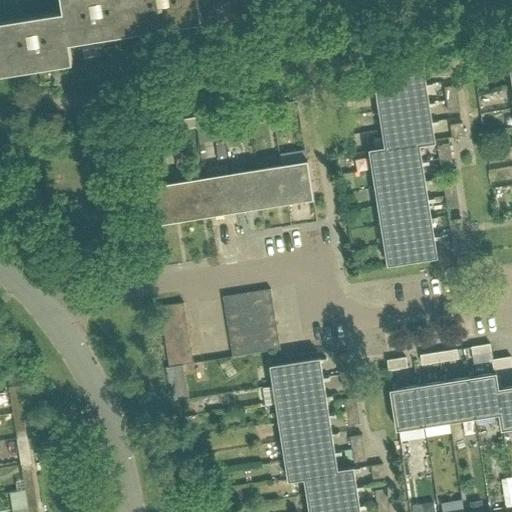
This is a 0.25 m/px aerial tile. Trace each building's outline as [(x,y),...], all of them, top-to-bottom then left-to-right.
[(61,0),(63,10),(68,42),(135,31),(129,0),(61,0)] [(129,0),(135,31),(202,20),(198,0),(129,0)] [(238,0),(240,10),(264,6),(262,0),(238,0)] [(242,22),(266,18),(264,6),(240,10),(242,22)] [(68,42),(63,10),(23,16),(17,17),(0,19),(0,39),(5,72),(39,67),(71,61),(68,42)] [(266,18),(242,22),(244,34),(268,30),(266,18)] [(442,75),(454,73),(452,60),(440,62),(442,75)] [(423,62),(374,70),(374,71),(377,91),(427,83),(424,64),(423,62)] [(427,83),(377,91),(380,110),(430,102),(427,83)] [(446,100),(458,98),(456,85),(444,87),(446,100)] [(458,98),(446,100),(448,113),(460,111),(458,98)] [(273,114),(300,109),(298,100),(272,104),(273,114)] [(430,102),(380,110),(383,128),(433,120),(430,102)] [(247,108),(248,118),(266,115),(265,105),(247,108)] [(230,121),(248,118),(247,108),(228,111),(230,121)] [(195,116),(197,126),(215,123),(213,113),(195,116)] [(178,129),(197,126),(195,116),(177,119),(178,129)] [(433,120),(383,128),(385,145),(386,147),(420,141),(420,143),(426,142),(436,140),(433,120)] [(145,134),(164,131),(162,122),(144,125),(145,134)] [(452,136),(464,134),(462,122),(450,124),(452,136)] [(385,145),(369,147),(373,168),(423,160),(420,143),(420,141),(386,147),(385,145)] [(440,158),(452,156),(450,143),(438,144),(440,158)] [(452,156),(440,158),(441,170),(453,168),(452,156)] [(281,163),(287,201),(314,197),(307,159),(281,163)] [(423,160),(373,168),(376,187),(426,179),(423,160)] [(262,205),(287,201),(281,163),(255,167),(262,205)] [(236,209),(262,205),(255,167),(230,171),(236,209)] [(211,214),(236,209),(230,171),(204,175),(211,214)] [(185,218),(211,214),(204,175),(179,179),(185,218)] [(159,222),(185,218),(179,179),(153,183),(159,222)] [(426,179),(376,187),(379,205),(429,197),(426,179)] [(443,182),(445,195),(457,193),(455,180),(443,182)] [(457,193),(445,195),(447,207),(459,206),(457,193)] [(429,197),(379,205),(382,224),(432,216),(429,197)] [(432,216),(382,224),(384,242),(435,234),(432,216)] [(449,219),(451,235),(463,233),(461,218),(449,219)] [(454,251),(466,249),(463,233),(451,235),(454,251)] [(435,234),(384,242),(388,263),(436,255),(438,255),(438,253),(435,234)] [(249,304),(271,300),(269,288),(247,292),(249,304)] [(224,307),(249,304),(247,292),(222,296),(224,307)] [(250,315),(273,312),(271,300),(249,304),(250,315)] [(161,318),(184,314),(183,302),(159,306),(161,318)] [(226,319),(250,315),(249,304),(224,307),(226,319)] [(252,327),(275,324),(273,312),(250,315),(252,327)] [(163,330),(186,326),(184,314),(161,318),(163,330)] [(228,331),(252,327),(250,315),(226,319),(228,331)] [(254,339),(277,335),(275,324),(252,327),(254,339)] [(165,341),(188,338),(186,326),(163,330),(165,341)] [(230,343),(254,339),(252,327),(228,331),(230,343)] [(254,339),(256,351),(279,348),(277,335),(254,339)] [(166,353),(190,349),(188,338),(165,341),(166,353)] [(232,355),(256,351),(254,339),(230,343),(232,355)] [(473,355),(491,352),(489,343),(471,345),(473,355)] [(438,351),(440,360),(458,357),(456,348),(438,351)] [(190,349),(166,353),(168,365),(192,362),(190,349)] [(421,363),(440,360),(438,351),(420,354),(421,363)] [(340,370),(351,368),(349,353),(337,355),(340,370)] [(320,355),(270,363),(274,384),(323,376),(321,358),(320,355)] [(389,368),(407,365),(406,356),(387,359),(389,368)] [(493,368),(510,366),(511,365),(510,356),(492,359),(493,368)] [(351,368),(340,370),(342,386),(354,384),(351,368)] [(497,371),(469,375),(475,415),(500,411),(501,411),(497,387),(499,387),(498,381),(497,371)] [(469,375),(444,379),(450,419),(475,415),(469,375)] [(323,376),(274,384),(277,403),(326,395),(323,376)] [(444,379),(418,384),(425,423),(450,419),(444,379)] [(187,383),(173,385),(175,399),(189,397),(187,383)] [(392,388),(391,388),(397,428),(398,427),(425,423),(418,384),(392,388)] [(511,384),(499,387),(497,387),(501,411),(500,411),(502,427),(511,425),(511,384)] [(12,405),(21,404),(18,385),(9,386),(12,405)] [(326,395),(277,403),(279,421),(329,413),(326,395)] [(346,411),(358,409),(356,396),(344,398),(346,411)] [(358,409),(346,411),(348,423),(360,422),(358,409)] [(329,413),(279,421),(282,440),(332,432),(329,413)] [(17,438),(27,437),(24,419),(14,420),(17,438)] [(332,432),(282,440),(285,458),(335,451),(332,432)] [(352,448),(364,446),(362,433),(350,435),(352,448)] [(27,437),(17,438),(20,456),(29,454),(27,437)] [(364,446),(352,448),(355,461),(366,459),(364,446)] [(335,451),(285,458),(289,479),(305,476),(304,475),(338,469),(338,468),(335,451)] [(373,477),(385,475),(383,462),(371,464),(373,477)] [(338,469),(304,475),(305,476),(307,493),(357,485),(354,468),(354,465),(338,468),(338,469)] [(26,489),(35,488),(32,470),(23,471),(26,489)] [(357,485),(307,493),(310,511),(360,504),(357,485)] [(377,501),(389,499),(387,487),(375,488),(377,501)] [(35,488),(26,489),(28,507),(38,506),(35,488)] [(390,511),(389,499),(377,501),(378,511),(390,511)] [(434,511),(433,501),(421,503),(421,511),(434,511)]
